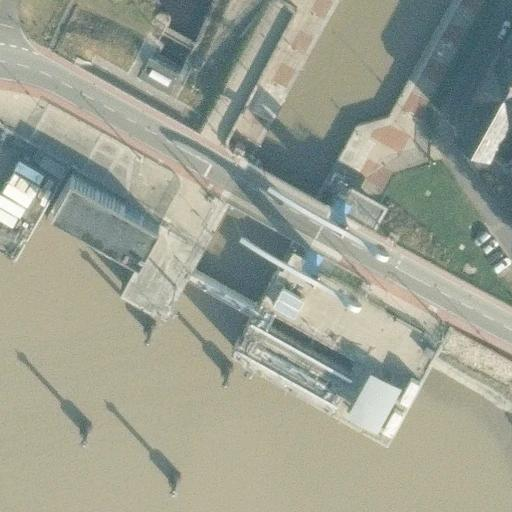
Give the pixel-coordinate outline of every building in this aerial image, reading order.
[(475,95),(457,129),(492,148),(511,115),(511,28),(502,46),(499,45),(473,93),(475,95)] [(182,73),(153,57),(143,75),(172,91),(182,73)] [(122,197),(78,173),(58,209),(139,254),(159,218),(122,197)] [(327,190),(322,199),(326,201),(336,207),(341,198),(333,194),(332,193),(327,190)] [(302,244),(298,242),(293,250),(307,258),(312,249),(302,244)] [(401,375),(368,357),(343,401),(376,420),(401,375)]
